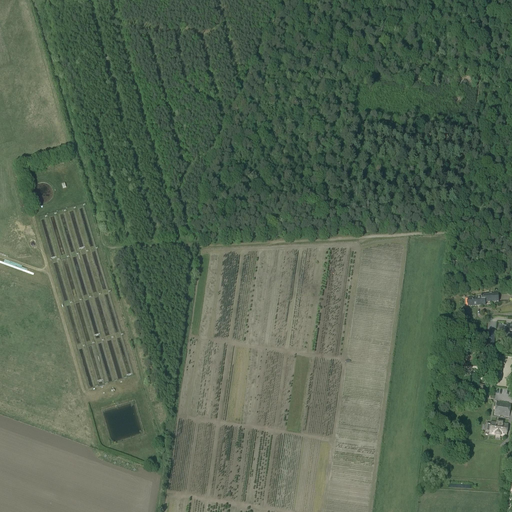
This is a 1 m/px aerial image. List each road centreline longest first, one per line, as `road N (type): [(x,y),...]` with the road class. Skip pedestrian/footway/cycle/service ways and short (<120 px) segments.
road 1 (track): [(511,231),(207,247),(103,244)]
road 2 (track): [(103,244),(163,449),(156,511)]
road 3 (track): [(103,244),(32,0)]
